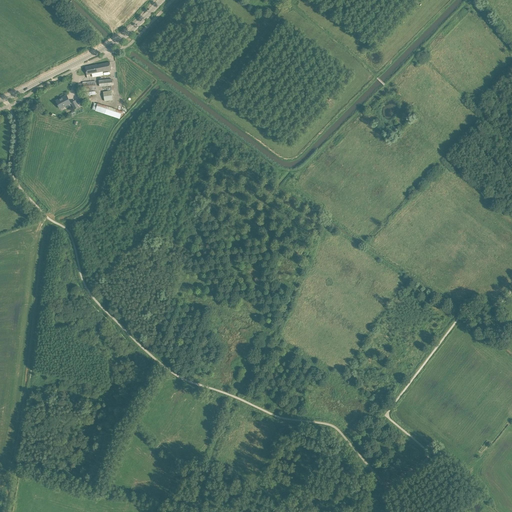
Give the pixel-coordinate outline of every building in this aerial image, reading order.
[(112,70),(110,62),(85,67),(87,75),(112,70)] [(79,89),(83,89),(83,90),(96,89),(95,81),(83,82),(83,83),(79,84),(79,89)] [(111,91),(103,92),(105,101),(113,100),(111,91)] [(71,103),(67,96),(61,100),(60,99),(56,101),(60,109),(71,103)] [(86,101),(84,96),(79,98),(83,106),(75,109),(77,114),(89,109),(86,101)] [(121,110),(97,103),(95,111),(119,118),(121,110)]
